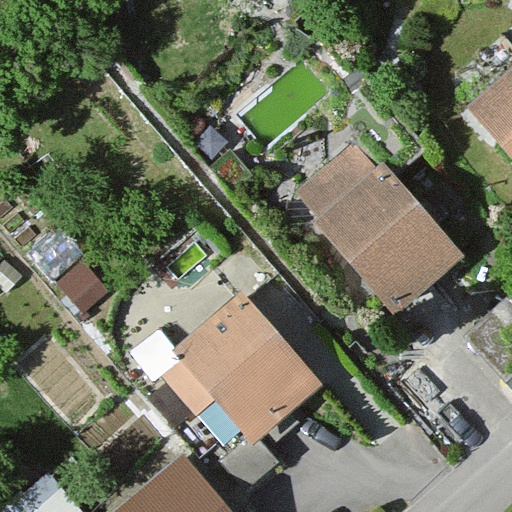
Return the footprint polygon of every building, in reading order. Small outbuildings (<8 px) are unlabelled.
[(511,63),(455,111),(511,178),(511,63)] [(445,250),(351,141),(286,196),(381,305),(445,250)] [(511,367),(511,287),(459,333),(499,378),(511,367)] [(308,382),(227,292),(161,350),(242,441),(308,382)] [(215,511),(179,470),(129,511),(215,511)]
